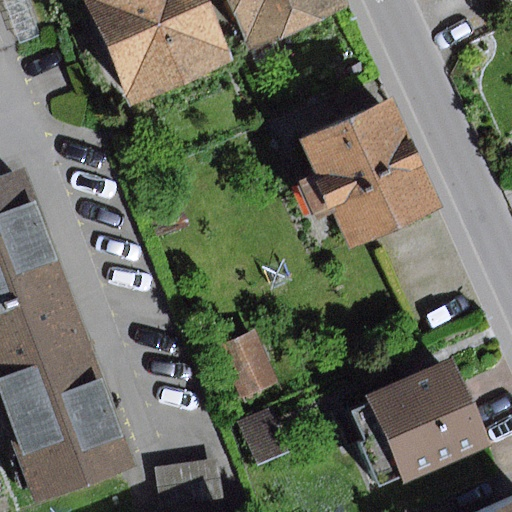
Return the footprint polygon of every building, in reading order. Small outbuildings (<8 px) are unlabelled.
[(87,0),(132,108),(236,66),(209,0),(87,0)] [(226,0),(248,55),(351,13),(345,0),(226,0)] [(442,214),(392,103),(305,145),(352,251),(442,214)] [(0,181),(0,353),(84,322),(62,263),(28,171),(0,181)] [(106,380),(84,322),(0,353),(0,402),(39,507),(140,470),(106,380)] [(256,332),(218,349),(242,400),(279,383),(256,332)] [(490,445),(457,361),(349,404),(382,487),(490,445)] [(267,408),(237,422),(257,465),(287,451),(267,408)] [(218,460),(155,470),(161,507),(224,497),(218,460)] [(511,511),(511,499),(481,511),(511,511)]
